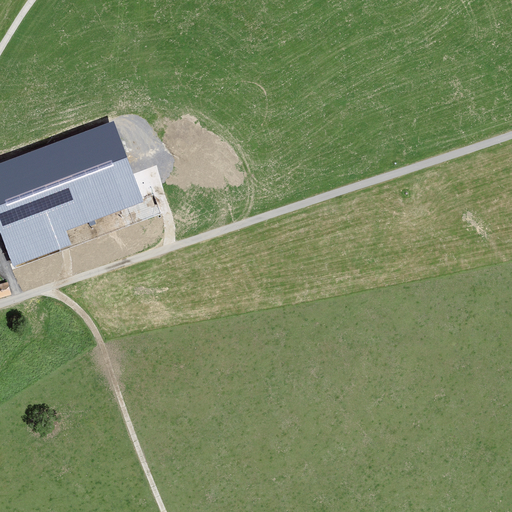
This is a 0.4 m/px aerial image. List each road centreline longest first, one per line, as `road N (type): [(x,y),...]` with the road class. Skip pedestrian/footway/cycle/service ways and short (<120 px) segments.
road 1 (track): [(0,304),(511,134)]
road 2 (track): [(46,287),(94,333),(160,511)]
